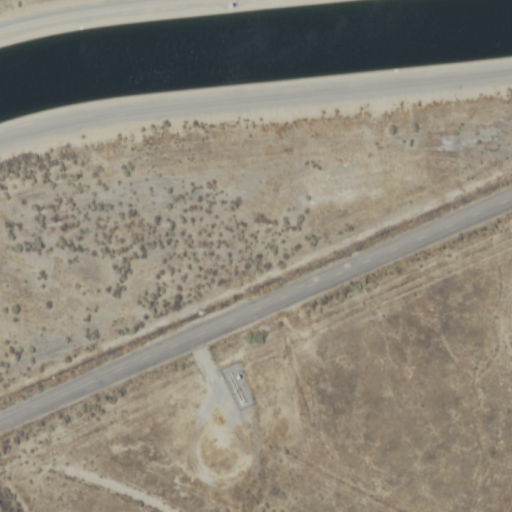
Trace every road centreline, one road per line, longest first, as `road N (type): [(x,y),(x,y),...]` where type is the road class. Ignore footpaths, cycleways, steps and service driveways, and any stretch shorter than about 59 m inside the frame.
road 1 (residential): [(0,423),(511,199)]
road 2 (track): [(163,511),(44,467)]
